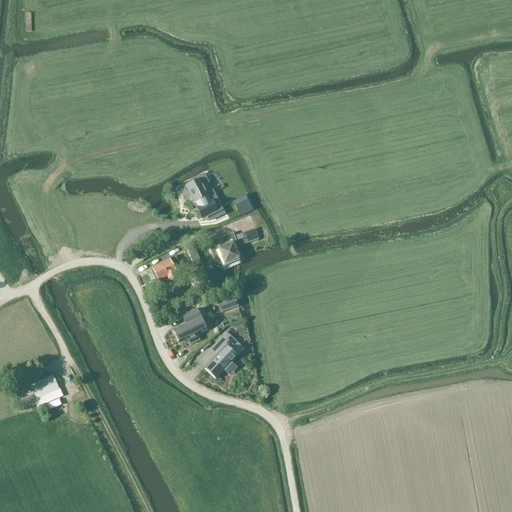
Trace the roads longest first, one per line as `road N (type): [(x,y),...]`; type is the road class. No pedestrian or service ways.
road 1 (unclassified): [(297,511),(276,424),(253,408),(203,394),(170,368),(122,268),(78,263),(30,286)]
road 2 (track): [(276,424),(391,380),(494,356),(504,298),(498,221),(511,200)]
road 3 (track): [(71,363),(149,511)]
road 4 (residential): [(424,0),(455,95),(511,91)]
